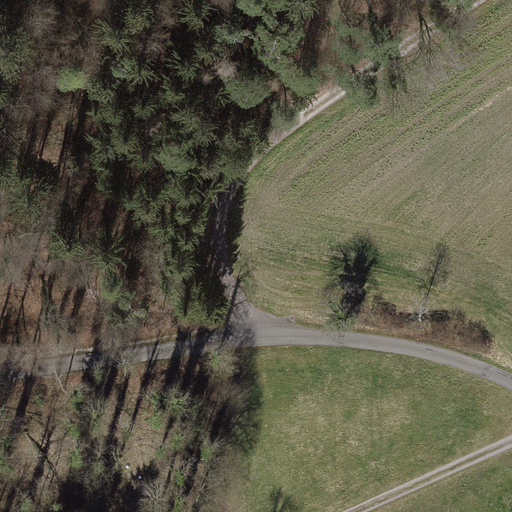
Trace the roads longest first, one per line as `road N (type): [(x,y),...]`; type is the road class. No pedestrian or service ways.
road 1 (track): [(0,374),(303,334),(445,355),(511,384)]
road 2 (track): [(482,0),(305,117),(231,180),(218,241),(253,337)]
road 3 (track): [(511,441),(357,511)]
